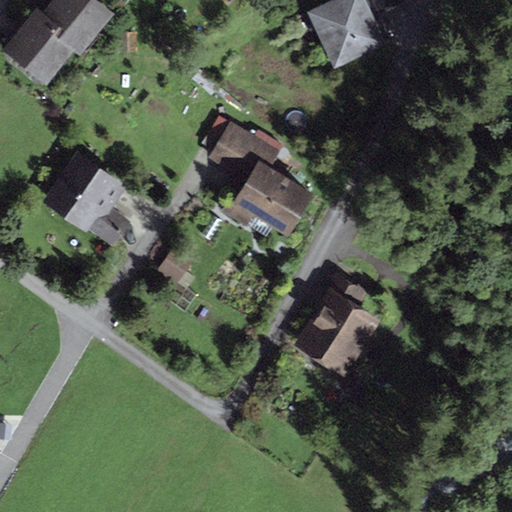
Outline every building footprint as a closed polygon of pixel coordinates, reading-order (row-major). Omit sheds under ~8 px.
[(98,0),(53,0),(43,13),(61,27),(54,37),(74,53),(80,58),(116,14),(98,0)] [(333,0),(307,12),(334,71),(389,46),(376,19),(405,6),(401,0),(333,0)] [(54,37),(61,27),(43,13),(37,8),(3,50),(47,86),(74,53),(54,37)] [(282,151),(230,121),(208,158),(247,180),(233,205),(227,202),(222,211),(250,227),(255,219),(290,239),(317,193),(272,167),(282,151)] [(128,184),(78,152),(43,205),(87,233),(89,230),(114,246),(130,221),(112,209),(128,184)] [(173,248),(157,271),(177,285),(193,261),(173,248)] [(367,292),(336,274),(327,288),(329,289),(294,347),(345,377),(378,321),(357,309),(367,292)]
